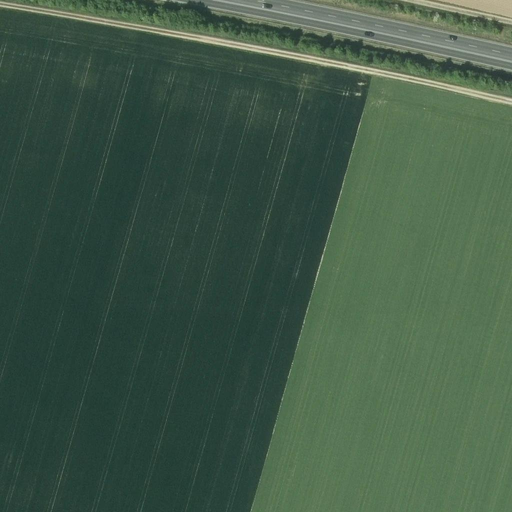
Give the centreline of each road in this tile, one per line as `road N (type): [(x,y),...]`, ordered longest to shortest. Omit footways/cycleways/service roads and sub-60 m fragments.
road 1 (track): [(511,104),(0,5)]
road 2 (trunk): [(511,58),(230,0)]
road 3 (track): [(387,0),(511,27)]
